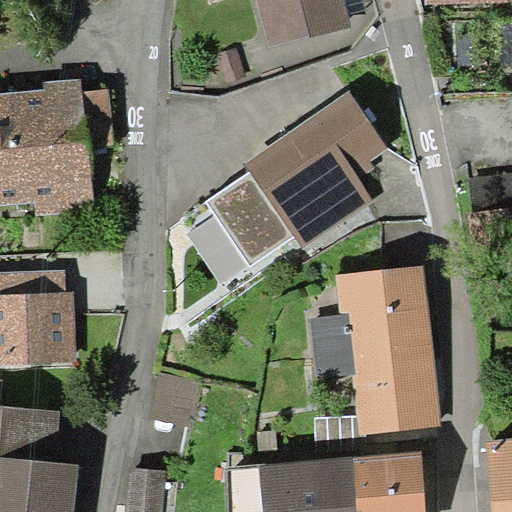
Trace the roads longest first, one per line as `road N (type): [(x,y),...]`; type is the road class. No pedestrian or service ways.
road 1 (residential): [(388,0),(432,164),(446,296),(453,511)]
road 2 (residential): [(144,0),(141,310),(96,511)]
